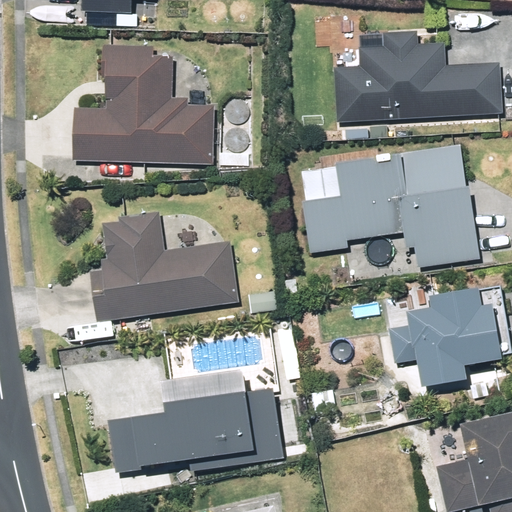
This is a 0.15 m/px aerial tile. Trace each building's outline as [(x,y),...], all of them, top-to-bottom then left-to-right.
[(80,0),(80,18),(130,19),(130,0),(198,0),(221,1),(221,0),(80,0)] [(332,70),(337,132),(500,120),(496,66),(442,70),(441,45),(357,52),(358,69),(332,70)] [(71,166),(212,169),(213,113),(185,112),(185,105),(172,105),(173,66),(152,65),(153,52),(100,51),(100,71),(105,71),(105,106),(106,106),(106,115),(72,114),(71,166)] [(302,213),(309,261),(346,255),(345,248),(402,239),(405,257),(414,255),(417,274),(478,264),(468,198),(465,199),(457,152),(390,163),(391,168),(336,177),(341,207),(302,213)] [(96,328),(238,307),(230,248),(163,258),(158,220),(118,225),(119,230),(101,233),(106,266),(99,267),(101,278),(89,280),(96,328)] [(276,294),(247,296),(249,317),(278,315),(276,294)] [(463,379),(499,373),(490,318),(479,319),(477,303),(429,311),(428,304),(414,306),(416,315),(428,313),(429,322),(404,326),(405,333),(389,336),(395,370),(411,367),(410,361),(414,361),(420,399),(465,392),(463,379)] [(304,382),(294,332),(280,334),(290,385),(304,382)] [(171,422),(116,431),(123,479),(259,458),(247,378),(166,391),(171,422)] [(336,393),(316,392),(315,415),(336,415),(336,393)] [(511,511),(511,426),(459,439),(465,467),(437,473),(445,511),(468,511),(475,511),(511,511)]
